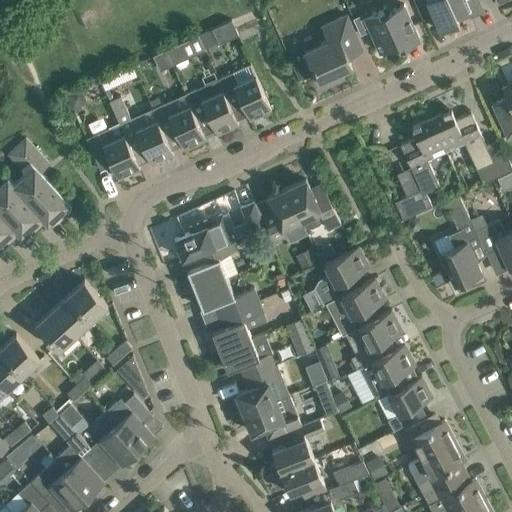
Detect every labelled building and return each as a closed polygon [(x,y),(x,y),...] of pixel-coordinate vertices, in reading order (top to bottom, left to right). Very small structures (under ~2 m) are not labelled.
[(427,0),(440,30),(459,21),(455,14),(467,8),(463,0),(427,0)] [(364,15),(372,33),(380,51),(399,43),(401,47),(420,39),(403,3),(387,10),(385,6),(364,15)] [(328,39),(290,56),(300,79),(316,73),(320,84),(343,74),(341,68),(351,64),(347,55),(362,48),(346,14),(322,25),(328,39)] [(218,42),(238,34),(231,18),(211,27),(218,42)] [(180,42),(165,49),(172,64),(187,57),(180,42)] [(152,54),(159,69),(172,64),(165,49),(152,54)] [(217,77),(221,84),(222,88),(229,103),(240,98),(249,118),(271,108),(250,62),(217,77)] [(492,102),(500,120),(507,135),(511,132),(511,79),(507,82),(502,84),(507,96),(492,102)] [(205,83),(196,87),(185,92),(197,118),(208,113),(216,133),(238,123),(229,103),(222,88),(210,93),(205,83)] [(87,101),(80,87),(80,85),(65,92),(72,107),(73,107),(75,111),(83,108),(81,104),(87,101)] [(146,100),(146,96),(142,92),(138,94),(137,99),(141,102),(146,100)] [(175,128),(175,129),(184,148),(206,138),(197,118),(185,92),(152,107),(156,115),(164,133),(175,128)] [(110,99),(109,99),(119,121),(124,132),(131,148),(142,143),(143,144),(151,162),(173,153),(165,134),(164,133),(156,115),(143,121),(140,115),(137,114),(131,116),(120,94),(117,96),(110,99)] [(449,108),(431,117),(446,150),(464,141),(476,168),(482,182),(511,168),(497,137),(485,143),(471,111),(455,118),(451,109),(449,108)] [(446,150),(431,117),(413,125),(412,127),(416,136),(400,143),(420,187),(407,194),(415,212),(432,204),(425,191),(439,184),(427,158),(446,150)] [(132,149),(131,148),(124,132),(119,121),(86,136),(90,145),(99,164),(110,159),(118,177),(140,167),(132,149)] [(49,163),(36,148),(26,137),(8,153),(26,172),(14,183),(8,176),(0,182),(0,240),(7,235),(5,232),(13,225),(21,234),(34,223),(31,220),(39,213),(48,222),(60,210),(58,208),(66,201),(70,205),(71,204),(41,171),(49,163)] [(286,186),(301,218),(302,217),(303,223),(308,225),(312,226),(319,222),(322,217),(327,227),(340,221),(329,198),(317,204),(306,178),(286,186)] [(286,186),(267,195),(272,207),(262,212),(275,239),(287,234),(283,226),(301,218),(286,186)] [(439,251),(451,278),(454,284),(482,272),(471,248),(482,243),(475,228),(476,228),(458,193),(444,199),(458,230),(450,234),(454,244),(439,251)] [(264,224),(261,218),(254,199),(240,205),(250,230),(264,224)] [(174,237),(182,257),(197,251),(207,247),(231,237),(222,213),(189,226),(191,230),(174,237)] [(509,268),(511,267),(511,229),(506,232),(499,217),(476,228),(475,228),(482,243),(486,252),(499,246),(509,268)] [(201,263),(187,268),(195,288),(227,275),(237,271),(230,252),(238,249),(233,237),(231,237),(207,247),(197,251),(201,263)] [(320,260),(334,253),(329,242),(315,250),(320,260)] [(358,244),(352,247),(324,262),(330,273),(318,278),(314,286),(317,292),(323,303),(325,302),(357,285),(351,275),(369,265),(358,244)] [(302,267),(318,259),(311,246),(295,254),(302,267)] [(282,271),(275,274),(281,288),(288,285),(282,271)] [(220,313),(259,298),(254,285),(234,293),(227,275),(195,288),(203,308),(216,302),(220,313)] [(345,332),(372,318),(367,307),(386,297),(374,276),(357,285),(325,302),(342,334),(345,332)] [(84,278),(68,293),(91,319),(108,304),(84,278)] [(288,288),(281,291),(285,300),(292,297),(288,288)] [(52,308),(75,334),(91,319),(68,293),(52,308)] [(224,325),(211,330),(219,349),(251,337),(251,336),(247,327),(244,318),(264,311),(259,298),(220,313),(224,325)] [(59,348),(75,334),(52,308),(35,323),(59,348)] [(402,329),(391,308),(372,318),(345,332),(356,353),(350,356),(356,367),(360,365),(389,350),(383,339),(402,329)] [(251,337),(219,349),(227,369),(240,364),(245,375),(276,363),(271,352),(273,351),(264,331),(251,337)] [(0,346),(0,347),(23,373),(39,358),(29,347),(16,332),(0,346)] [(309,335),(293,341),(298,352),(314,346),(309,335)] [(116,347),(122,354),(132,346),(125,339),(116,347)] [(376,397),(387,391),(408,380),(403,370),(415,363),(404,342),(389,350),(360,365),(376,397)] [(324,344),(314,348),(327,381),(337,377),(324,344)] [(0,347),(0,380),(7,388),(23,373),(0,347)] [(122,354),(116,347),(107,356),(113,363),(122,354)] [(249,386),(236,391),(244,411),(276,398),(268,380),(281,375),(276,363),(245,375),(249,386)] [(421,373),(408,380),(387,391),(398,413),(415,404),(432,395),(421,373)] [(141,374),(133,382),(144,394),(148,391),(141,374)] [(77,383),(83,390),(92,382),(86,375),(77,383)] [(330,391),(330,387),(328,382),(327,382),(325,378),(314,382),(319,396),(330,391)] [(83,390),(77,383),(67,392),(74,399),(83,390)] [(341,391),(333,395),(340,408),(348,404),(341,391)] [(120,396),(104,410),(138,448),(154,433),(140,418),(149,410),(133,392),(124,400),(120,396)] [(269,437),(282,431),(302,423),(289,393),(276,398),(244,411),(252,431),(265,426),(269,437)] [(70,402),(59,412),(71,425),(82,415),(70,402)] [(48,421),(58,413),(53,405),(43,413),(48,421)] [(24,419),(14,427),(21,436),(38,421),(28,410),(25,413),(27,418),(25,420),(24,419)] [(122,463),(138,448),(104,410),(95,419),(106,431),(99,437),(122,463)] [(393,429),(400,425),(394,414),(387,418),(393,429)] [(282,431),(287,442),(272,448),(277,461),(270,464),(274,473),(314,456),(305,436),(324,428),(320,417),(302,423),(282,431)] [(418,420),(404,427),(419,456),(455,438),(445,418),(423,430),(418,420)] [(0,453),(21,436),(14,427),(2,438),(0,435),(0,453)] [(69,443),(54,457),(88,494),(104,479),(81,454),(90,445),(76,430),(66,439),(69,443)] [(455,438),(419,456),(425,467),(422,468),(420,472),(420,477),(422,479),(417,481),(422,492),(449,478),(444,468),(465,457),(455,438)] [(19,443),(9,452),(17,462),(28,453),(19,443)] [(72,508),(88,494),(54,457),(49,452),(41,459),(47,465),(30,480),(49,501),(43,494),(51,486),(72,508)] [(374,479),(387,472),(378,454),(365,461),(374,479)] [(304,497),(325,489),(327,489),(314,456),(274,473),(277,481),(284,479),(289,492),(300,487),(304,497)] [(339,483),(332,486),(369,471),(363,459),(334,470),(339,483)] [(369,471),(332,486),(337,499),(358,490),(353,478),(369,471)] [(449,478),(422,492),(432,511),(455,511),(485,496),(475,477),(454,488),(449,478)] [(42,511),(40,509),(49,501),(30,480),(18,491),(28,502),(16,511),(42,511)] [(395,494),(383,500),(387,508),(399,502),(395,494)] [(493,511),(485,496),(455,511),(493,511)] [(297,511),(336,511),(330,498),(315,504),(297,511)] [(0,507),(0,511),(12,511),(5,503),(0,507)]
